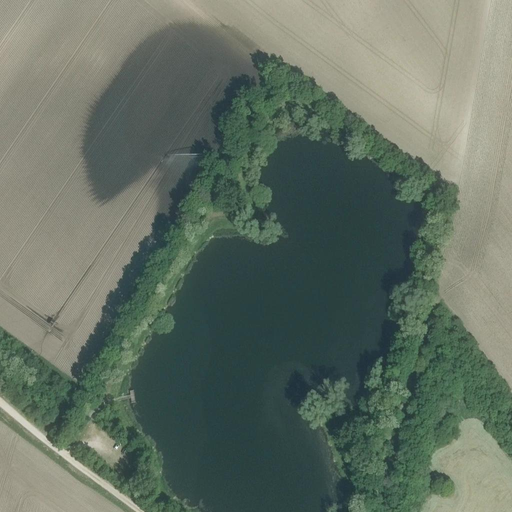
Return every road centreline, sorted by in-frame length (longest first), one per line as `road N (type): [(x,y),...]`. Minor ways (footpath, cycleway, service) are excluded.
road 1 (track): [(375,511),(435,305)]
road 2 (track): [(142,511),(0,402)]
